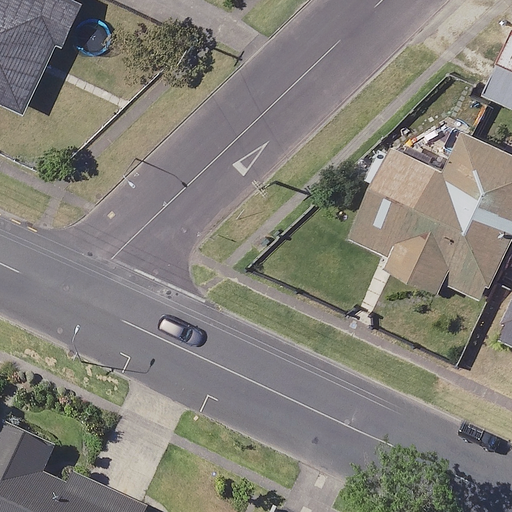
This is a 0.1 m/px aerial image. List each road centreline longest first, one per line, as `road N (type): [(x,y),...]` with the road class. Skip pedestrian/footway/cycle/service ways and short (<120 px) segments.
road 1 (residential): [(73,298),(511,502)]
road 2 (unclassified): [(73,298),(385,0)]
